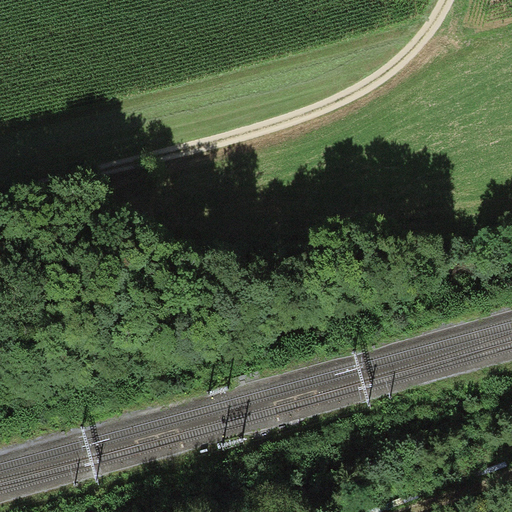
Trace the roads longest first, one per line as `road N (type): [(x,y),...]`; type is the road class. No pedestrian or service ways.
road 1 (track): [(441,0),(413,52),(373,82),(223,143),(0,194)]
road 2 (track): [(511,471),(395,511)]
